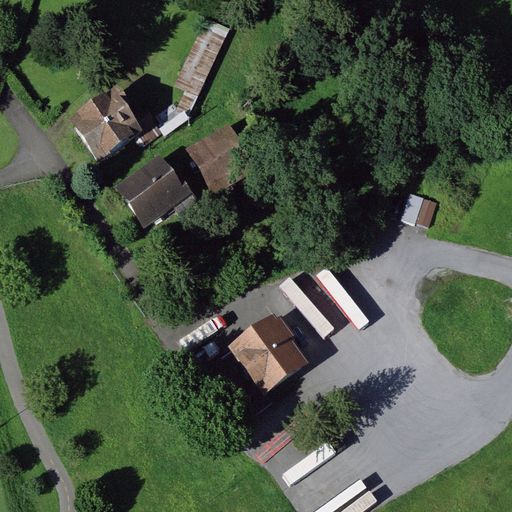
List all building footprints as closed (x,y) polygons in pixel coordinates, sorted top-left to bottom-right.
[(150,131),(124,93),(77,126),(103,164),(150,131)] [(233,129),(192,156),(218,197),(259,171),(233,129)] [(191,203),(163,165),(121,196),(149,234),(191,203)] [(438,205),(411,197),(405,222),(431,229),(438,205)] [(319,370),(282,319),(232,355),(269,406),(319,370)] [(346,425),(309,456),(318,468),(355,437),(346,425)]
